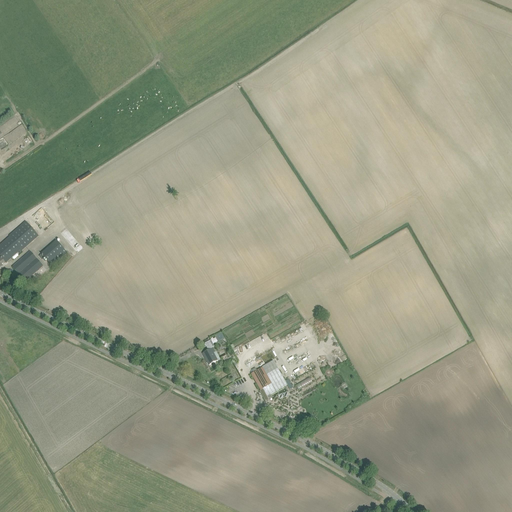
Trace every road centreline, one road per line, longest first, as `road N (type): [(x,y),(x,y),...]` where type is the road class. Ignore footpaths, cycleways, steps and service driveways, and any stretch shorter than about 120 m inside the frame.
road 1 (tertiary): [(410,511),(320,448),(0,292)]
road 2 (track): [(45,202),(359,0)]
